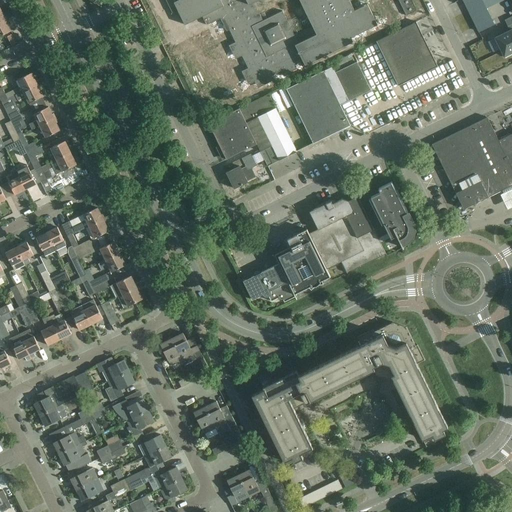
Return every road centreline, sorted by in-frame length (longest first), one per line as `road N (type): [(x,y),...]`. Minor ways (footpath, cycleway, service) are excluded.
road 1 (tertiary): [(375,294),(285,333),(262,333),(218,312),(72,29)]
road 2 (residential): [(343,455),(323,444),(311,423),(316,409),(377,386),(405,429),(401,441),(358,460)]
road 3 (unclassified): [(229,218),(123,7)]
road 4 (residential): [(133,334),(170,317),(106,181)]
road 5 (unclassified): [(229,218),(398,147)]
road 6 (residential): [(211,495),(133,334)]
road 7 (residential): [(106,181),(40,44)]
road 8 (residential): [(1,399),(133,334)]
road 9 (tertiary): [(489,448),(379,505)]
